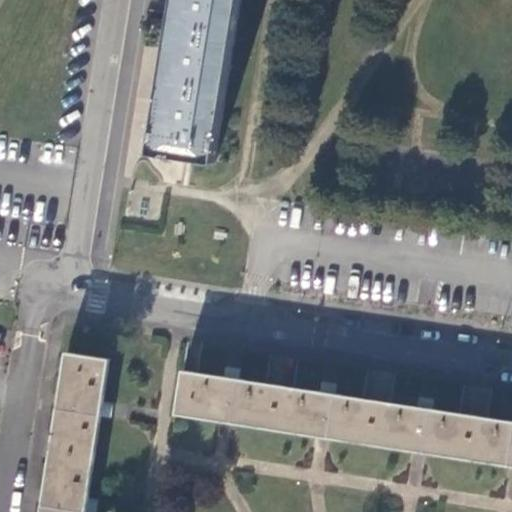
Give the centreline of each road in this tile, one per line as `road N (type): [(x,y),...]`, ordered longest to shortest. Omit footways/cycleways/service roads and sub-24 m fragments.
road 1 (residential): [(69,292),(511,363)]
road 2 (residential): [(69,292),(120,0)]
road 3 (residential): [(69,292),(39,286),(5,511)]
